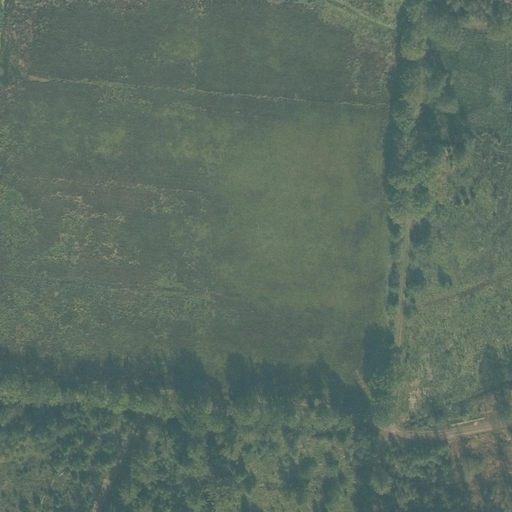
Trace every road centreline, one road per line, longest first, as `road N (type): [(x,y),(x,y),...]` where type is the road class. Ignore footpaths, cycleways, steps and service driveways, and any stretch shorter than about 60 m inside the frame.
road 1 (track): [(0,395),(376,423),(418,437),(511,422)]
road 2 (track): [(425,21),(376,511)]
